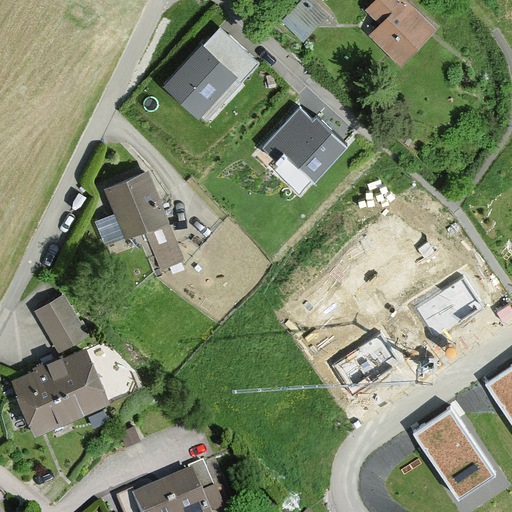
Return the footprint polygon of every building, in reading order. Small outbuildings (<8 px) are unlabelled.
[(327,13),(311,0),(301,0),(290,13),(311,31),(327,13)] [(428,25),(401,0),(372,0),(367,5),(382,19),(367,35),(398,64),(410,52),(406,48),(428,25)] [(260,62),(220,25),(166,82),(206,119),(260,62)] [(313,117),(299,105),(263,145),(280,161),(288,152),(314,176),(347,141),(317,113),(313,117)] [(387,114),(378,107),(371,116),(380,123),(387,114)] [(169,220),(149,167),(106,184),(126,235),(112,240),(122,265),(152,253),(143,230),(169,220)] [(462,276),(415,306),(435,337),(482,307),(462,276)] [(86,338),(62,294),(40,306),(63,350),(86,338)] [(380,335),(334,365),(352,394),(399,363),(380,335)] [(105,398),(85,349),(13,378),(33,427),(105,398)] [(511,371),(490,386),(511,418),(511,371)] [(449,410),(412,435),(459,503),(496,478),(449,410)] [(204,459),(189,465),(192,471),(165,482),(176,511),(208,511),(199,487),(213,481),(204,459)] [(136,493),(134,487),(119,493),(127,511),(136,511),(143,509),(143,511),(175,511),(163,482),(136,493)]
